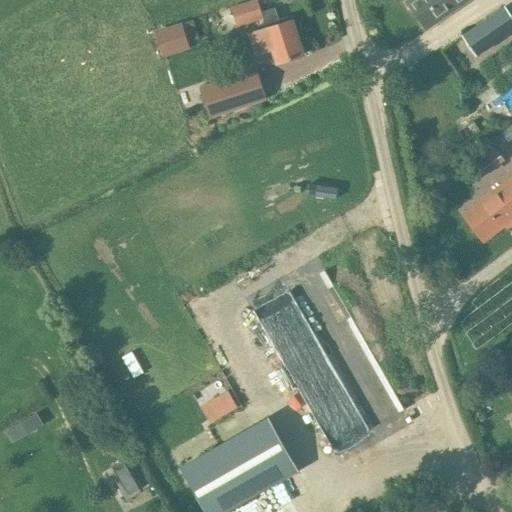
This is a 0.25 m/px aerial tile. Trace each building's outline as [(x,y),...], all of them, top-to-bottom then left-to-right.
[(273,49),(277,63),(302,56),(291,21),(287,22),(286,17),(278,20),(274,8),(260,12),(256,0),(252,0),(230,7),(237,26),(263,18),(266,29),(247,34),(254,55),(273,49)] [(409,0),(407,2),(426,30),(468,0),(409,0)] [(463,34),(477,55),(511,31),(511,24),(501,8),(463,34)] [(180,24),(156,32),(163,55),(166,54),(187,47),(185,41),(197,37),(192,20),(180,24)] [(256,70),(201,88),(210,116),(265,99),(256,70)] [(486,160),(493,169),(504,161),(497,152),(486,160)] [(511,177),(463,214),(484,241),(511,220),(511,177)] [(42,424),(35,413),(7,430),(14,441),(42,424)] [(268,417),(180,467),(205,511),(224,511),(298,470),(268,417)] [(123,460),(112,466),(128,495),(139,489),(123,460)] [(340,511),(335,502),(316,511),(340,511)]
